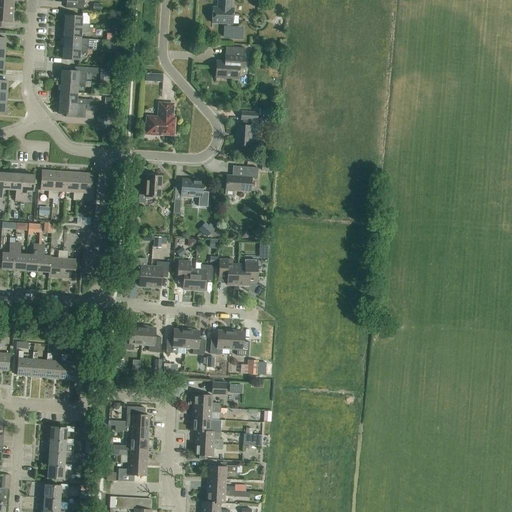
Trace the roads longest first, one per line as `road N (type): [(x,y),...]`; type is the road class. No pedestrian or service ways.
road 1 (residential): [(164,0),(166,69),(214,123),(212,149),(185,159),(106,154)]
road 2 (residential): [(20,404),(79,408),(94,394),(168,400)]
road 3 (residential): [(247,314),(97,303)]
road 4 (residential): [(106,154),(97,303)]
road 5 (residential): [(36,126),(26,85),(32,0)]
